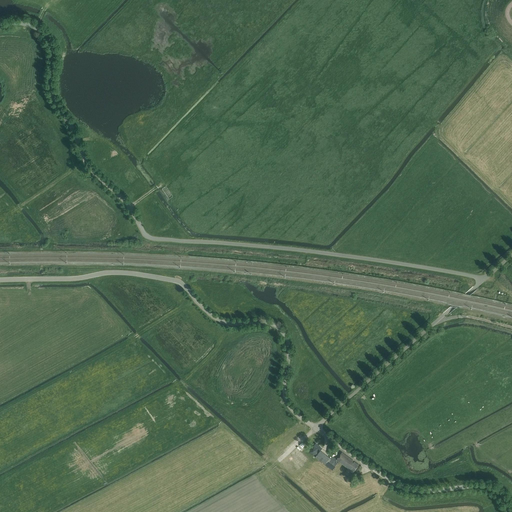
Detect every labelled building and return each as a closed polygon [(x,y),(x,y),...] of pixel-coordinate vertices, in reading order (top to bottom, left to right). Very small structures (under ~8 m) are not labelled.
[(267,446),(265,448),(268,451),(262,456),(266,460),(274,453),(267,446)] [(303,463),(308,458),(302,453),(301,454),(295,448),(288,455),(290,457),(285,463),(292,470),(291,472),(296,477),(306,466),(303,463)] [(333,470),(335,467),(329,462),(331,459),(320,451),(315,457),(333,470)] [(359,465),(342,452),(336,459),(349,468),(348,469),(353,473),(354,471),(359,465)] [(279,462),(273,469),(277,472),(283,466),(279,462)]
